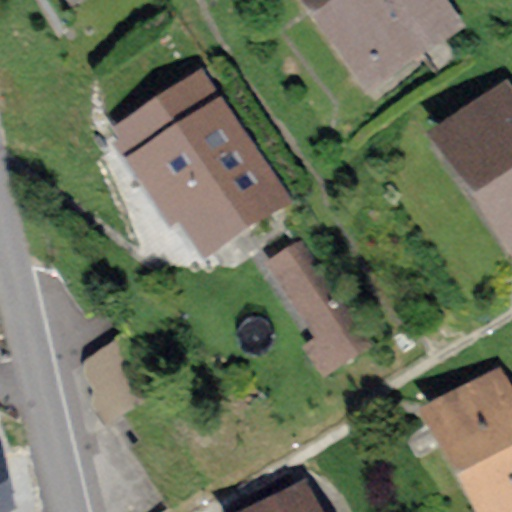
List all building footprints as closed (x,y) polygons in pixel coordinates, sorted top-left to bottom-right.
[(438,25),(419,0),(323,0),(376,71),(438,25)] [(186,105),(168,117),(188,148),(158,168),(209,244),(272,202),(200,96),(198,98),(193,90),(182,98),(186,105)] [(511,113),(507,105),(453,143),(511,225),(511,113)] [(121,243),(64,285),(88,317),(145,275),(121,243)] [(302,247),(275,265),(326,340),(313,348),(330,373),(370,346),(302,247)] [(442,419),(475,477),(511,455),(511,410),(499,387),(442,419)] [(123,426),(142,453),(173,432),(155,405),(123,426)] [(142,453),(158,477),(189,456),(173,432),(142,453)] [(511,511),(511,455),(475,477),(494,511),(511,511)] [(158,477),(175,502),(206,481),(189,456),(158,477)] [(306,511),(302,503),(304,502),(289,473),(231,511),(306,511)]
